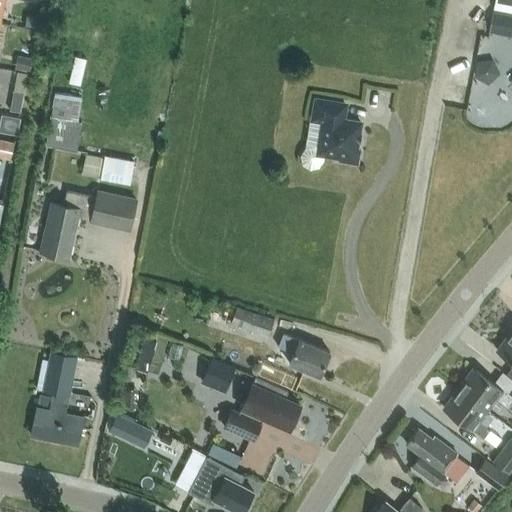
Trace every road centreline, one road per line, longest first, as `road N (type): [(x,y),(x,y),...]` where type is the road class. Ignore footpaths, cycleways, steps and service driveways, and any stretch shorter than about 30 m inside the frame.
road 1 (unclassified): [(313,511),(412,367),(511,244)]
road 2 (track): [(412,367),(396,348),(443,57)]
